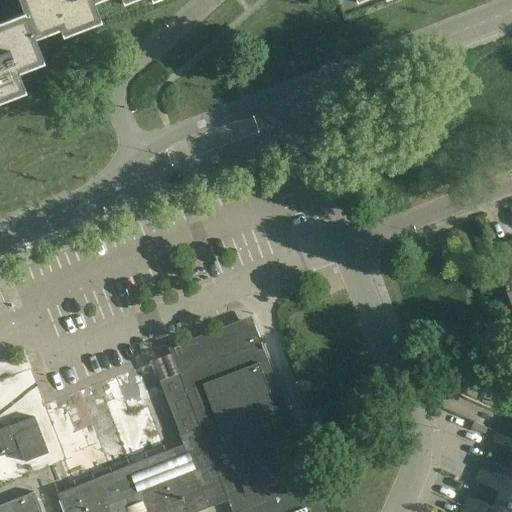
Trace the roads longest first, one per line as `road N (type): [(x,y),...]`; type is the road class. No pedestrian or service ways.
road 1 (residential): [(396,511),(418,434),(347,245)]
road 2 (residential): [(296,107),(356,71),(511,10)]
road 3 (residential): [(140,174),(113,87),(213,0)]
road 4 (residential): [(296,107),(253,106),(157,143),(140,174)]
road 5 (residential): [(347,245),(511,181)]
road 6 (residential): [(140,174),(169,175),(265,137),(296,107)]
road 7 (residential): [(0,237),(140,174)]
road 8 (residential): [(347,245),(296,107)]
